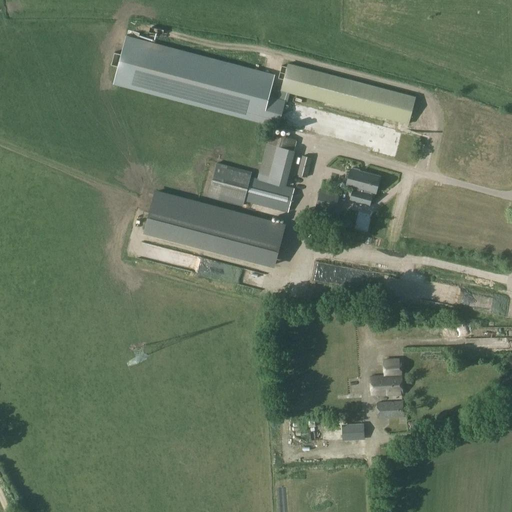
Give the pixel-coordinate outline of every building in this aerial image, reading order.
[(114,53),(111,64),(111,65),(118,67),(114,84),(271,126),(278,99),(268,96),(274,75),(232,64),(126,37),(121,54),(114,53)] [(288,63),(271,126),(400,160),(407,132),(288,101),(291,92),(410,123),(417,97),(288,63)] [(268,136),(266,144),(292,150),(294,151),(297,140),(285,137),(286,134),(276,131),(270,130),(268,136)] [(307,178),(312,158),(302,156),(297,175),(307,178)] [(294,188),(257,179),(250,177),(252,172),(217,163),(208,196),(243,205),(244,201),(288,213),(294,188)] [(350,173),(346,172),(344,180),(348,181),(347,185),(355,187),(356,180),(377,185),(379,177),(359,172),(360,170),(352,168),(352,170),(351,169),(350,173)] [(375,193),(377,185),(356,180),(355,187),(354,190),(353,190),(351,200),(369,205),(371,195),(371,192),(375,193)] [(340,194),(315,187),(309,208),(334,214),(340,194)] [(155,190),(144,233),(275,267),(286,225),(155,190)] [(410,215),(418,215),(419,204),(411,204),(410,215)] [(429,247),(445,250),(451,214),(434,212),(429,247)] [(404,246),(423,249),(424,241),(405,239),(404,246)] [(445,258),(443,267),(476,275),(478,266),(445,258)] [(355,353),(354,317),(285,320),(286,333),(290,332),(291,356),(312,355),(311,343),(339,342),(340,353),(355,353)] [(400,340),(436,335),(435,326),(399,330),(400,340)] [(295,390),(347,389),(347,373),(325,374),(324,367),(353,366),(352,358),(295,360),(295,390)] [(384,376),(383,376),(371,377),(372,395),(388,394),(388,395),(400,394),(399,377),(402,377),(401,364),(400,365),(399,358),(383,359),(384,376)] [(356,372),(348,374),(349,380),(358,378),(356,372)] [(349,424),(362,424),(361,396),(348,397),(349,424)] [(403,401),(377,402),(377,417),(404,416),(403,401)] [(363,425),(342,427),(343,440),(364,439),(363,425)] [(294,441),(339,440),(339,429),(294,430),(294,441)]
